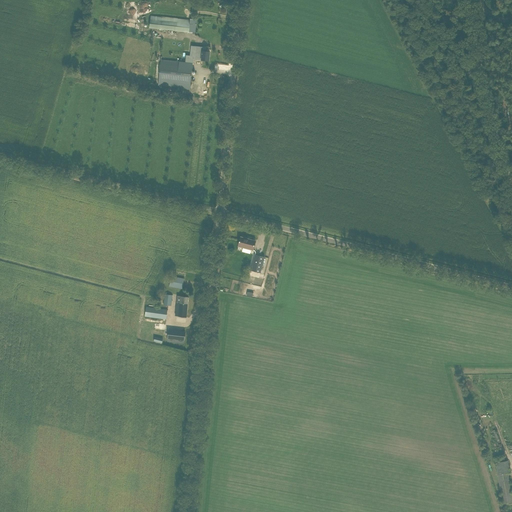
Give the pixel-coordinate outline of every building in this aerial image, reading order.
[(189,32),(196,32),(197,20),(190,19),(190,20),(151,16),(149,28),(189,32)] [(160,62),(158,86),(181,88),(181,89),(185,89),(190,90),(193,59),(202,60),(209,61),(209,52),(202,51),(203,47),(191,46),(191,51),(190,56),(186,56),(185,63),(180,63),(180,61),(161,59),(160,62)] [(240,238),(238,246),(253,250),(255,241),(247,239),(247,240),(240,238)] [(250,271),(261,273),(265,257),(254,255),(250,271)] [(170,281),(169,286),(182,288),(184,279),(171,276),(170,281)] [(163,305),(171,306),(172,295),(164,294),(163,305)] [(177,296),(175,316),(186,317),(188,297),(177,296)] [(145,316),(166,319),(168,310),(146,307),(145,316)] [(184,344),(185,332),(173,330),(171,342),(184,344)] [(499,463),(495,463),(503,504),(511,502),(511,497),(508,473),(509,473),(507,461),(499,463)]
